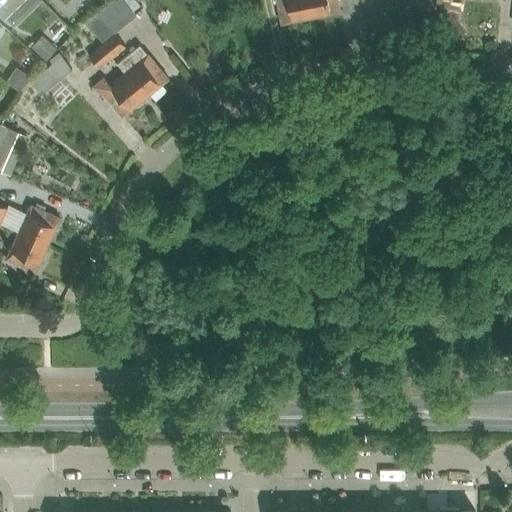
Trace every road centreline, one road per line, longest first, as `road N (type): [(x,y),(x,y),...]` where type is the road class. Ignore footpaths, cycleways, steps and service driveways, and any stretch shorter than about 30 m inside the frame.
road 1 (residential): [(511,76),(346,53),(271,67),(229,89),(163,152),(129,200),(68,325),(0,327)]
road 2 (residential): [(23,463),(511,460)]
road 3 (secondary): [(0,417),(373,419)]
road 4 (secondary): [(511,399),(373,419)]
road 5 (secondary): [(373,419),(511,425)]
